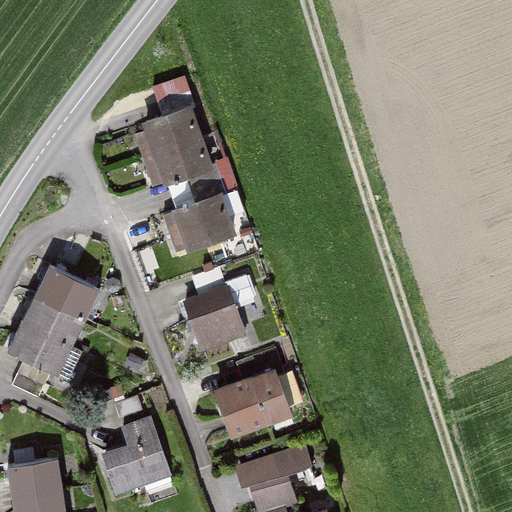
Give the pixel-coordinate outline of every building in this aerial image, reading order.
[(144,122),(155,151),(197,136),(187,109),(195,106),(189,88),(165,97),(170,112),(144,122)] [(208,165),(197,136),(155,151),(166,181),(191,172),(196,185),(218,177),(213,163),(208,165)] [(225,193),(218,177),(196,185),(201,199),(164,212),(177,249),(231,229),(219,196),(225,193)] [(205,287),(191,293),(211,346),(256,328),(243,295),(260,289),(252,270),(234,278),(227,260),(199,272),(205,287)] [(40,293),(78,312),(92,284),(54,266),(40,293)] [(25,323),(64,342),(78,312),(40,293),(25,323)] [(64,342),(25,323),(20,335),(16,333),(8,348),(68,378),(81,350),(64,342)] [(283,360),(223,383),(241,431),(301,408),(283,360)] [(109,442),(125,489),(150,480),(152,489),(180,479),(156,410),(150,412),(142,389),(118,397),(131,435),(109,442)] [(289,450),(253,464),(270,508),(263,510),(264,511),(337,511),(333,500),(300,511),(297,511),(293,500),(306,495),(289,450)] [(14,458),(18,493),(56,487),(51,453),(14,458)] [(18,493),(21,511),(59,511),(56,487),(18,493)]
